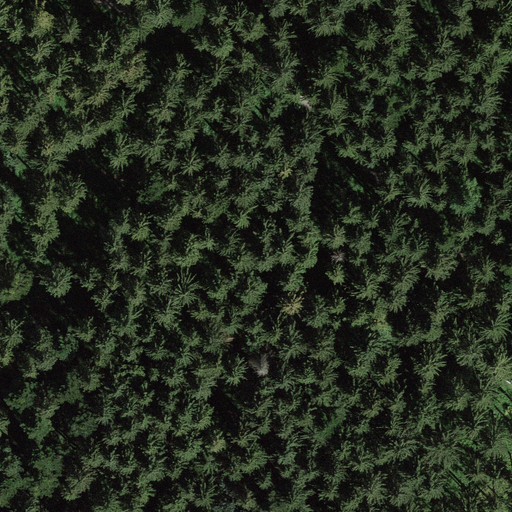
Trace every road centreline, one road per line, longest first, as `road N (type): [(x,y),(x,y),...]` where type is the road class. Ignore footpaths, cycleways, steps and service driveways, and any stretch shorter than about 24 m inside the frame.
road 1 (track): [(511,394),(423,360),(23,128),(0,126)]
road 2 (track): [(511,301),(441,244),(344,125),(261,77),(88,0)]
